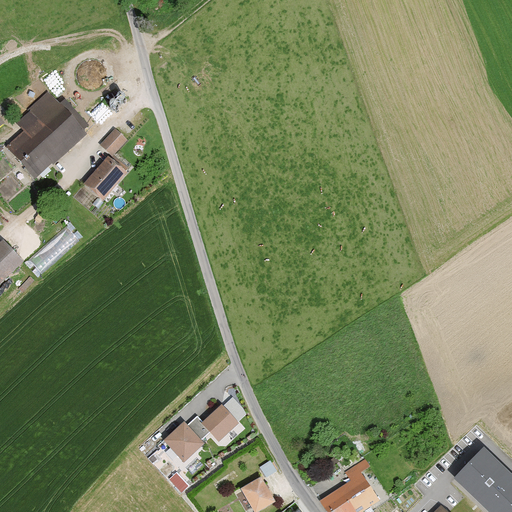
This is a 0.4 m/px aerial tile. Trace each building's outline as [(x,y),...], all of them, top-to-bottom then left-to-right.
[(4,143),(32,173),(84,126),(44,82),(21,102),(26,107),(13,119),(21,128),(4,143)] [(114,87),(102,98),(111,108),(123,97),(114,87)] [(99,124),(113,111),(100,98),(86,111),(99,124)] [(110,125),(99,140),(111,150),(123,134),(110,125)] [(106,150),(83,180),(103,196),(126,166),(106,150)] [(0,241),(0,280),(28,259),(6,236),(0,241)] [(237,426),(221,409),(202,426),(218,444),(237,426)] [(203,447),(184,426),(165,443),(184,464),(203,447)] [(350,477),(322,496),(333,511),(356,511),(379,497),(360,469),(370,463),(363,452),(343,466),(350,477)] [(511,511),(511,483),(484,456),(457,483),(486,511),(511,511)] [(180,491),(187,487),(178,472),(171,476),(180,491)] [(243,493),(254,511),(260,511),(273,504),(261,482),(243,493)]
